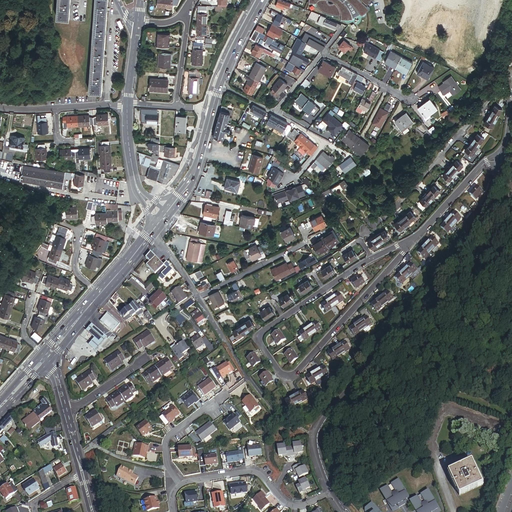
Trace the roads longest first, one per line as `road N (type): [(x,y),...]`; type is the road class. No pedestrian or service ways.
road 1 (residential): [(500,157),(484,214),(455,264),(318,429),(329,490)]
road 2 (residential): [(414,240),(286,379),(257,338)]
road 3 (residential): [(382,218),(511,77)]
road 4 (residential): [(257,338),(363,263),(414,240)]
road 5 (residential): [(177,485),(251,470),(293,505),(329,490)]
road 6 (residential): [(148,233),(230,349)]
road 7 (tertiary): [(127,104),(131,171),(142,198),(163,216)]
road 8 (residential): [(177,485),(167,469),(172,435),(227,393)]
road 9 (residential): [(500,157),(481,164),(414,240)]
